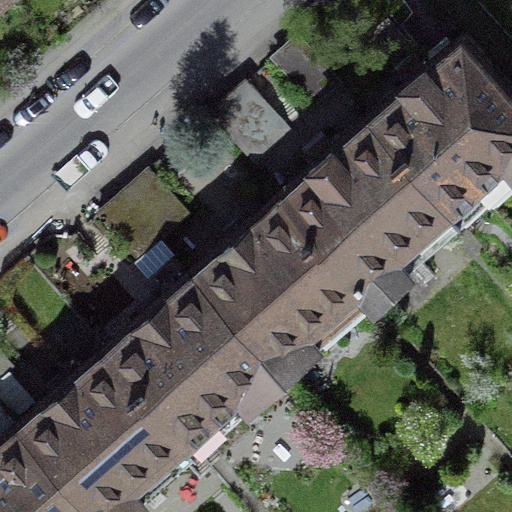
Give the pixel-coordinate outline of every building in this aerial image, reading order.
[(369,115),(447,203),(501,156),(511,169),(511,91),(462,34),(428,63),(424,59),(412,69),(401,79),(405,84),(369,115)] [(286,46),(273,57),(314,104),(340,81),(299,35),(286,46)] [(291,129),(247,80),(229,96),(211,112),(254,161),(291,129)] [(281,192),(375,299),(411,268),(395,249),(447,203),(369,115),(335,145),(331,140),(320,150),(308,160),(313,165),(281,192)] [(138,176),(123,189),(164,235),(190,212),(150,165),(138,176)] [(110,200),(97,212),(137,258),(164,235),(123,189),(110,200)] [(358,282),(374,300),(375,299),(281,192),(247,222),(246,219),(234,230),(223,240),(225,242),(194,269),(284,371),(319,340),(307,327),(358,282)] [(248,403),(284,371),(194,269),(163,296),(161,294),(150,304),(138,314),(140,316),(106,345),(184,434),(236,389),(248,403)] [(131,481),(184,434),(106,345),(71,376),(70,374),(58,384),(47,394),(49,396),(18,423),(96,511),(123,511),(143,495),(131,481)] [(0,378),(15,365),(0,348),(0,378)] [(96,511),(18,423),(0,438),(0,511),(96,511)]
